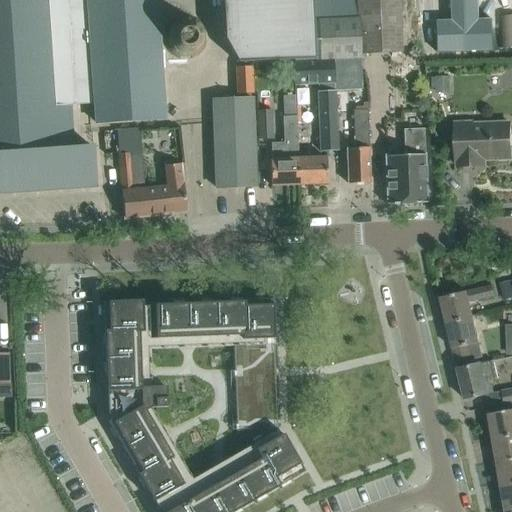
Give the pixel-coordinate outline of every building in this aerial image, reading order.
[(73,149),(62,0),(0,0),(0,189),(2,190),(2,191),(2,190),(25,188),(25,189),(25,188),(48,186),(48,187),(48,186),(70,185),(70,186),(71,186),(71,185),(93,183),(93,184),(94,184),(94,183),(92,148),(73,149)] [(159,50),(155,0),(88,0),(96,124),(163,119),(159,50)] [(221,0),(223,40),(237,63),(314,60),(310,0),(221,0)] [(357,19),(356,0),(310,0),(314,60),(314,61),(332,60),(359,58),(359,54),(357,19)] [(356,0),(357,19),(359,54),(402,52),(399,0),(356,0)] [(450,0),(452,22),(436,23),(437,53),(494,51),(493,21),(480,21),(479,0),(450,0)] [(511,15),(498,17),(500,49),(511,47),(511,15)] [(190,17),(187,16),(184,16),(181,16),(178,17),(175,18),(173,20),(170,22),(168,24),(166,26),(165,29),(164,32),(163,35),(163,38),(163,41),(163,44),(164,47),(166,49),(168,52),(170,54),(172,56),(175,58),(178,59),(181,60),(184,60),(187,60),(190,60),(193,59),(196,58),(198,56),(201,54),(203,52),(204,49),(206,46),(206,43),(207,40),(207,37),(207,34),(206,31),(204,28),(203,25),(201,23),(198,21),(196,19),(193,18),(190,17)] [(334,91),(361,90),(359,58),(332,60),(314,61),(292,62),(294,85),(316,84),(319,152),(337,151),(334,91)] [(252,94),(251,67),(235,68),(236,95),(252,94)] [(215,188),(255,187),(252,99),(212,100),(215,188)] [(354,148),(346,148),(347,184),(357,183),(358,185),(361,186),(364,186),(367,185),(367,183),(370,183),(367,110),(353,111),(354,148)] [(256,112),(257,139),(272,138),(271,112),(256,112)] [(298,185),(295,124),(295,117),(281,118),(282,141),(269,142),(271,186),(298,185)] [(472,121),(454,122),(455,161),(457,161),(457,167),(475,167),(474,160),(511,159),(509,123),(472,125),(472,121)] [(306,124),(295,124),(298,185),(327,184),(326,157),(309,158),(308,135),(306,135),(306,124)] [(123,220),(186,213),(180,164),(172,165),(171,161),(163,162),(166,186),(144,188),(140,153),(129,154),(127,129),(115,130),(123,220)] [(426,203),(424,155),(424,130),(403,130),(403,156),(385,157),(386,205),(426,203)] [(440,298),(446,324),(472,317),(468,302),(507,293),(504,283),(440,298)] [(141,301),(103,302),(103,306),(106,305),(106,312),(107,317),(103,317),(104,334),(107,334),(108,342),(108,346),(104,346),(105,363),(108,363),(109,373),(109,375),(106,375),(106,392),(110,392),(111,418),(110,418),(110,419),(109,419),(109,420),(108,420),(108,421),(108,422),(107,422),(110,427),(113,426),(119,436),(116,438),(125,452),(128,451),(133,461),(130,463),(139,477),(142,476),(148,486),(145,488),(153,502),(154,502),(187,483),(186,481),(145,411),(150,408),(151,408),(155,408),(163,408),(166,408),(166,387),(165,387),(151,387),(145,387),(142,307),(142,306),(141,301)] [(171,305),(154,305),(154,306),(156,343),(156,344),(157,344),(242,340),(242,341),(265,340),(272,340),(274,340),(272,301),(269,301),(257,301),(240,302),(228,302),(211,303),(212,306),(200,307),(200,303),(183,304),(183,307),(171,308),(171,305)] [(482,357),(472,317),(446,324),(456,364),(482,357)] [(274,345),(232,347),(236,431),(280,430),(277,425),(274,345)] [(464,399),(492,393),(490,381),(499,379),(495,360),(457,369),(464,399)] [(511,389),(502,391),(504,405),(511,403),(511,389)] [(511,409),(488,414),(492,439),(511,435),(511,409)] [(156,507),(155,507),(157,511),(227,511),(228,511),(238,506),(240,509),(254,500),(253,498),(263,492),(265,495),(279,486),(278,483),(288,477),(290,480),(304,472),(282,434),(280,435),(255,450),(250,453),(244,457),(157,506),(156,507)] [(511,459),(511,435),(492,439),(496,462),(511,459)] [(511,483),(511,459),(496,462),(500,486),(511,483)] [(511,508),(511,483),(500,486),(505,510),(511,508)]
